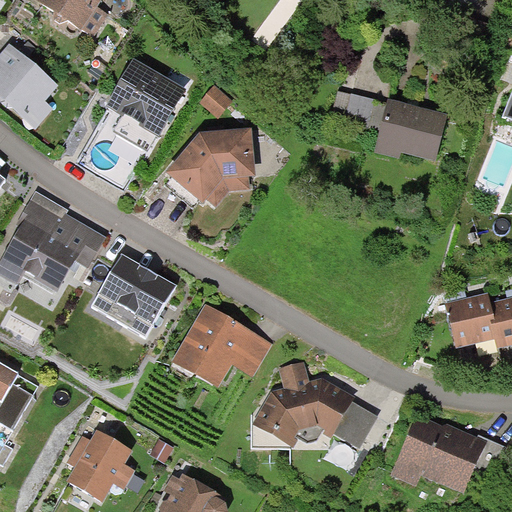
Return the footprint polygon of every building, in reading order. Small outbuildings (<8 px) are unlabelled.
[(96,0),(28,0),(28,1),(88,41),(103,18),(90,10),(96,0)] [(487,27),(466,19),(454,51),(475,59),(487,27)] [(57,87),(10,43),(0,53),(0,99),(35,132),(55,110),(45,100),(57,87)] [(187,90),(134,59),(107,107),(111,110),(80,164),(122,187),(137,160),(145,164),(187,90)] [(216,86),(200,103),(219,120),(234,103),(216,86)] [(511,92),(503,114),(511,117),(511,92)] [(446,117),(384,102),(370,156),(395,162),(398,151),(435,160),(446,117)] [(252,131),(201,135),(167,173),(172,178),(164,186),(192,211),(199,203),(204,207),(209,202),(216,208),(230,191),(250,190),(250,177),(255,176),(252,131)] [(0,197),(10,184),(0,176),(0,197)] [(67,211),(36,192),(15,227),(19,229),(0,261),(0,276),(19,288),(24,281),(54,298),(75,263),(85,269),(103,239),(64,215),(67,211)] [(177,288),(122,255),(90,309),(146,341),(177,288)] [(486,295),(444,305),(455,350),(488,342),(490,352),(511,346),(511,297),(488,303),(486,295)] [(272,344),(207,306),(173,363),(219,389),(233,364),(254,376),(272,344)] [(251,416),(252,449),(292,449),(298,439),(307,444),(319,442),(324,433),(332,438),(334,436),(360,450),(380,417),(354,402),(357,398),(322,378),(309,382),(303,362),(277,370),(283,389),(273,392),(258,416),(251,416)] [(0,398),(12,376),(0,369),(0,398)] [(439,429),(416,417),(388,475),(411,486),(417,474),(461,494),(485,444),(442,423),(439,429)] [(132,451),(97,431),(91,440),(84,436),(68,464),(74,468),(66,482),(101,503),(112,485),(125,493),(137,472),(124,465),(132,451)] [(175,447),(160,439),(151,456),(167,464),(175,447)] [(220,499),(210,493),(178,475),(173,484),(168,481),(161,494),(166,497),(157,511),(219,511),(221,508),(219,502),(220,499)]
